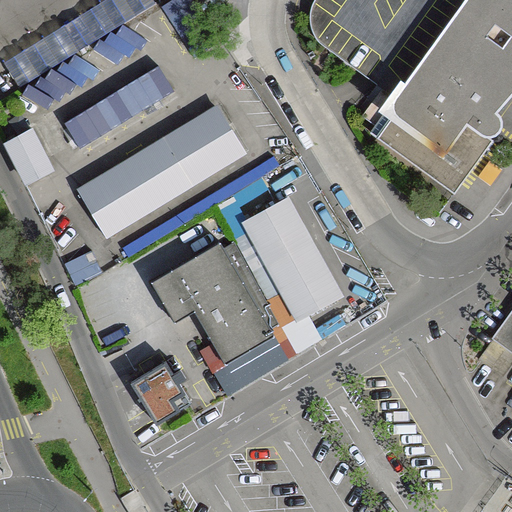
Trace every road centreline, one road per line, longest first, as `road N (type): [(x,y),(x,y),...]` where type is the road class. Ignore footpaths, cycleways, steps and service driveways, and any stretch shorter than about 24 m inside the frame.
road 1 (unclassified): [(441,291),(138,473)]
road 2 (unclassified): [(441,291),(414,271),(277,55),(267,21),(272,0)]
